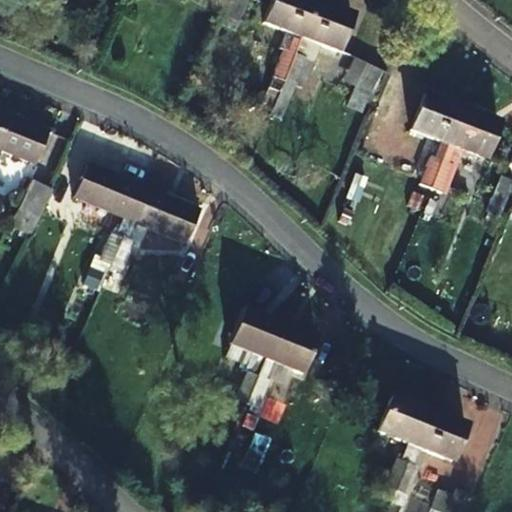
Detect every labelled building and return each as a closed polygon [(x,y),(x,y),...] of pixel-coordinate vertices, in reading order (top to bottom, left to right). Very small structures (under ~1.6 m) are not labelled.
[(231,0),(224,18),(239,24),(248,0),(231,0)] [(280,85),(314,4),(312,4),(303,0),(272,0),(261,26),(292,39),(285,54),(280,53),(269,80),(280,85)] [(314,4),(280,85),(292,89),(303,65),(310,67),(317,50),(334,57),(350,19),(314,4)] [(349,104),(363,109),(377,75),(364,69),(349,104)] [(398,212),(414,219),(427,189),(460,110),(425,95),(409,131),(427,140),(398,212)] [(497,126),(460,110),(427,189),(438,194),(449,168),(445,165),(451,150),(481,162),(497,126)] [(50,136),(0,114),(0,154),(36,170),(50,136)] [(107,266),(140,188),(86,164),(71,197),(119,218),(112,236),(106,234),(95,261),(107,266)] [(498,217),(511,181),(511,180),(497,175),(483,211),(498,217)] [(46,236),(55,208),(42,203),(48,187),(27,180),(12,225),(46,236)] [(196,212),(140,188),(107,266),(118,271),(129,243),(125,242),(133,224),(182,244),(196,212)] [(164,291),(180,298),(189,275),(173,268),(164,291)] [(233,403),(243,407),(279,324),(244,310),(227,347),(257,360),(250,377),(245,375),(233,403)] [(279,324),(243,407),(254,412),(264,385),(260,383),(268,364),(299,376),(314,340),(279,324)] [(383,487),(394,491),(428,412),(391,396),(376,433),(407,446),(400,462),(395,460),(383,487)] [(464,428),(428,412),(394,491),(405,496),(416,469),(411,467),(418,451),(448,463),(464,428)] [(454,495),(466,501),(477,475),(464,470),(454,495)]
